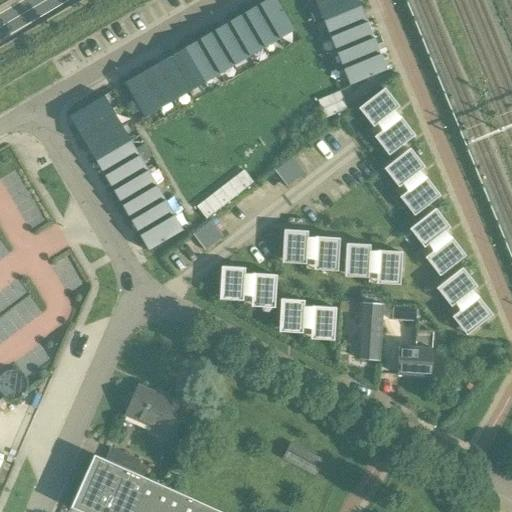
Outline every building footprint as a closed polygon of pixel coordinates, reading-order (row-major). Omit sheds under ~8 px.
[(276,34),(278,35),(258,0),(256,5),(252,7),(250,8),(245,9),(243,9),(263,43),(264,41),(276,34)] [(258,0),(278,35),(279,32),(291,25),(293,26),(278,0),(260,0),(258,0)] [(324,23),(360,8),(359,6),(356,2),(354,1),(353,0),(333,0),(317,7),(319,8),(325,20),(324,23)] [(360,8),(324,23),(326,24),(331,36),(330,39),(367,24),(362,21),(361,17),(361,15),(360,10),(360,8)] [(228,18),(248,52),(249,50),(261,43),(263,43),(243,9),(241,14),(237,16),(235,17),(235,16),(230,17),(228,18)] [(213,27),(233,61),(234,58),(246,51),(248,52),(228,18),(226,23),(222,25),(220,25),(215,26),(213,27)] [(367,26),(367,24),(330,39),(332,40),(338,52),(337,55),(373,40),(369,37),(367,33),(367,31),(367,26)] [(198,35),(218,69),(219,67),(231,60),(233,61),(213,27),(211,31),(207,34),(205,34),(201,35),(198,35)] [(218,69),(198,35),(196,40),(192,42),(190,43),(190,42),(186,43),(186,44),(183,44),(203,78),(204,76),(216,69),(218,69)] [(373,40),(337,55),(339,56),(344,68),(343,71),(380,56),(375,53),(374,49),(374,47),(374,42),(373,42),(373,40)] [(168,53),(188,87),(189,84),(201,78),(203,78),(183,44),(182,46),(182,45),(179,49),(178,51),(174,53),(168,53)] [(154,61),(173,95),(174,95),(174,93),(186,86),(188,87),(168,53),(167,54),(164,58),(163,60),(159,62),(154,61)] [(380,56),(343,71),(346,72),(351,84),(350,87),(387,72),(382,69),(380,65),(380,63),(380,58),(380,56)] [(144,70),(139,70),(158,104),(159,102),(171,95),(173,95),(154,61),(152,63),(149,67),(148,68),(144,70)] [(158,104),(139,70),(137,72),(134,75),(133,77),(129,79),(124,79),(123,79),(143,113),(144,113),(144,111),(156,104),(158,104)] [(384,89),(362,106),(377,125),(398,108),(384,89)] [(317,101),(325,119),(347,110),(339,92),(317,101)] [(75,128),(109,109),(106,108),(99,96),(100,94),(100,93),(65,113),(66,114),(71,116),(73,119),(73,120),(73,122),(74,126),(75,128)] [(83,143),(117,123),(115,123),(108,111),(109,109),(75,128),(79,131),(80,131),(82,134),(82,137),(83,141),(83,143)] [(399,118),(378,134),(392,153),(414,136),(399,118)] [(92,158),(126,138),(124,138),(117,126),(117,123),(83,143),(88,146),(91,149),(90,149),(91,151),(91,156),(92,156),(92,158)] [(101,168),(101,173),(135,153),(133,153),(125,141),(126,138),(92,158),(94,160),(97,163),(99,164),(101,168)] [(409,149),(388,166),(402,185),(424,168),(409,149)] [(110,183),(110,188),(144,168),(141,167),(134,156),(135,153),(101,173),(102,175),(106,178),(108,179),(110,182),(110,183)] [(295,156),(277,168),(288,184),(306,172),(295,156)] [(119,198),(118,203),(152,183),(150,182),(143,170),(144,168),(110,188),(111,190),(115,193),(117,194),(119,197),(119,198)] [(206,220),(253,183),(244,171),(196,207),(206,220)] [(418,213),(439,196),(425,178),(403,195),(418,213)] [(127,218),(161,198),(159,197),(152,185),(152,183),(118,203),(120,204),(120,205),(124,208),(125,209),(126,209),(128,212),(127,212),(127,218)] [(136,233),(170,213),(168,212),(161,200),(161,198),(127,218),(129,219),(132,223),(132,222),(133,223),(134,224),(136,227),(136,233)] [(428,245),(449,228),(435,210),(413,227),(428,245)] [(170,213),(136,233),(138,234),(137,234),(141,238),(141,237),(143,239),(145,242),(145,248),(179,228),(176,227),(169,215),(170,213)] [(206,248),(224,235),(212,219),(194,232),(206,248)] [(284,232),(282,258),(305,259),(307,233),(284,232)] [(337,267),(337,266),(338,255),(339,239),(315,238),(314,265),(335,266),(337,267)] [(443,274),(465,257),(450,238),(429,255),(443,274)] [(346,245),(344,272),(368,273),(369,252),(369,246),(346,245)] [(378,252),(376,279),(398,280),(399,280),(401,253),(378,252)] [(221,268),(219,295),(243,296),(244,275),(244,269),(221,268)] [(454,304),(476,287),(462,269),(440,286),(454,304)] [(253,275),(251,302),(273,303),(274,303),(276,281),(276,276),(253,274),(253,275)] [(361,295),(361,304),(357,359),(378,361),(382,296),(361,295)] [(34,297),(15,308),(24,322),(42,310),(34,297)] [(492,316),(477,297),(456,314),(470,333),(492,316)] [(279,328),(302,329),(304,301),(280,300),(279,328)] [(339,303),(339,312),(349,313),(350,303),(339,303)] [(334,336),(336,309),(312,307),(310,335),(334,336)] [(393,309),(392,322),(416,323),(417,310),(393,309)] [(430,377),(432,349),(431,349),(432,333),(416,332),(415,348),(399,347),(398,375),(430,377)] [(172,437),(186,403),(170,396),(168,400),(138,387),(125,416),(172,437)] [(315,476),(323,461),(290,444),(282,459),(315,476)] [(117,450),(112,463),(143,476),(147,467),(140,464),(141,461),(117,450)] [(219,511),(93,456),(69,509),(76,511),(219,511)]
